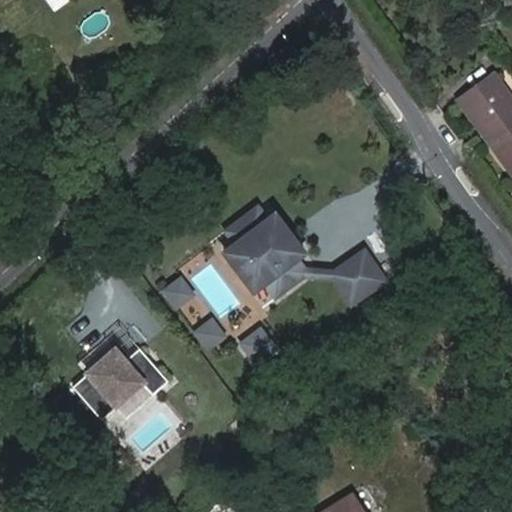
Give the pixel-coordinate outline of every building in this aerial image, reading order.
[(490,145),(511,175),(511,174),(511,110),(507,104),(511,101),(511,100),(494,75),(462,97),(493,142),(490,145)] [(273,224),(263,211),(232,234),(242,247),(272,286),(281,298),(308,278),(312,275),(309,271),(302,262),(273,224)] [(310,257),(281,217),(273,224),(302,262),(310,257)] [(264,292),(272,286),(242,247),(234,253),(264,292)] [(358,306),(386,285),(365,258),(341,275),(337,278),(340,283),(358,306)] [(337,278),(341,275),(309,271),(312,275),(308,278),(340,283),(337,278)] [(186,277),(163,290),(176,312),(199,298),(186,277)] [(281,314),(264,327),(277,344),(294,331),(281,314)] [(211,354),(232,339),(215,317),(194,332),(211,354)] [(165,382),(118,328),(56,381),(94,425),(113,409),(122,419),(165,382)] [(371,511),(360,493),(356,495),(365,511),(371,511)] [(365,511),(356,495),(327,511),(365,511)]
